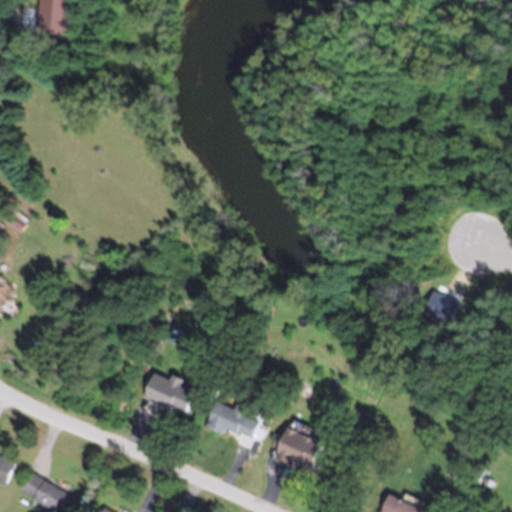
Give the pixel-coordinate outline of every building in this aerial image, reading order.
[(17,240),(25,231),(11,218),(3,227),(17,240)] [(169,387),(152,379),(141,404),(184,423),(197,394),(170,383),(169,387)] [(205,431),(249,449),(258,427),(214,408),(205,431)] [(271,466),(305,481),(320,450),(285,434),(271,466)] [(0,491),(3,493),(12,468),(0,463),(0,491)] [(71,511),(75,506),(27,479),(17,499),(40,511),(71,511)] [(417,511),(384,503),(380,511),(417,511)]
